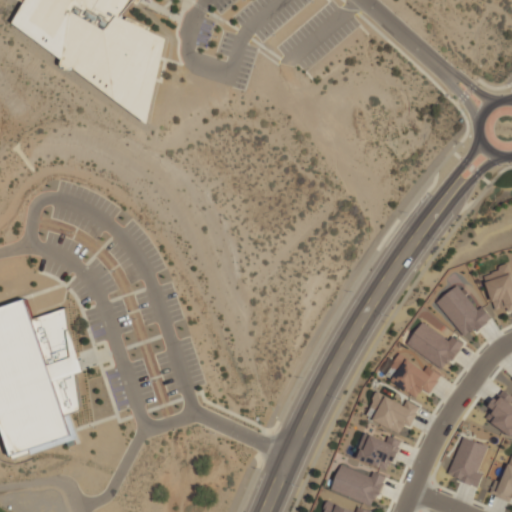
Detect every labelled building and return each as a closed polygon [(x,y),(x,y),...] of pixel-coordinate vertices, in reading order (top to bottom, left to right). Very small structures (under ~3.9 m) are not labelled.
[(146,106),(177,43),(128,19),(136,0),(25,0),(8,36),(146,106)] [(483,275),(495,311),(506,307),(507,312),(511,310),(511,275),(508,262),(498,265),(499,270),(483,275)] [(465,338),(491,318),(482,306),(476,310),(457,285),(436,301),(465,338)] [(65,308),(32,318),(27,299),(0,307),(0,422),(1,422),(11,457),(40,449),(40,451),(77,441),(70,413),(80,410),(71,375),(83,372),(65,308)] [(407,344),(444,370),(463,343),(452,335),(449,340),(422,322),(407,344)] [(430,392),(441,374),(427,365),(424,370),(399,354),(385,376),(418,397),(423,388),(430,392)] [(511,434),(511,405),(510,404),(511,400),(511,395),(501,389),(485,418),(511,434)] [(400,432),(404,423),(410,426),(419,406),(406,400),(404,404),(376,391),(365,417),(400,432)] [(385,440),(370,435),(364,450),(360,448),(357,459),(390,471),(400,440),(387,436),(385,440)] [(447,475),(477,487),(482,474),(477,472),(487,446),(462,436),(447,475)] [(511,497),(511,455),(496,496),(507,500),(509,496),(511,497)] [(330,489),(372,507),(385,476),(373,471),(371,476),(341,464),(330,489)] [(371,511),(358,507),(356,511),(327,500),(322,511),(371,511)]
